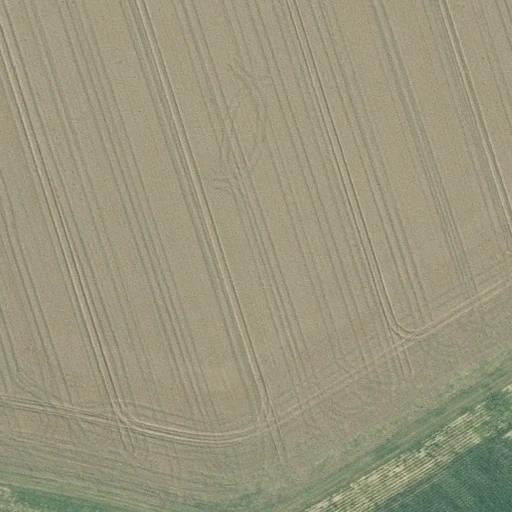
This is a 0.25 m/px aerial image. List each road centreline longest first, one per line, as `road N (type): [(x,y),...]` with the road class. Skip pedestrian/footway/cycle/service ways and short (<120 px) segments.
road 1 (track): [(511,383),(294,511)]
road 2 (track): [(134,511),(0,479)]
